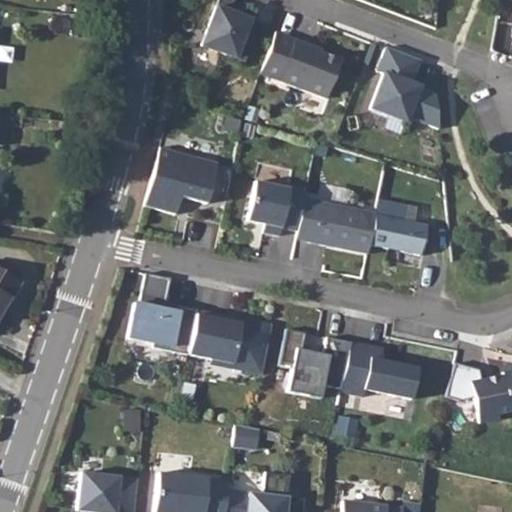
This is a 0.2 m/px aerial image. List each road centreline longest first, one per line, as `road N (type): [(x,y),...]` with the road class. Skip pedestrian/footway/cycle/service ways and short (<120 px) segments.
road 1 (residential): [(97,237),(481,327),(511,315)]
road 2 (tertiary): [(3,511),(97,237)]
road 3 (residential): [(511,127),(492,72),(306,0)]
road 4 (tertiary): [(97,237),(132,103),(135,0)]
